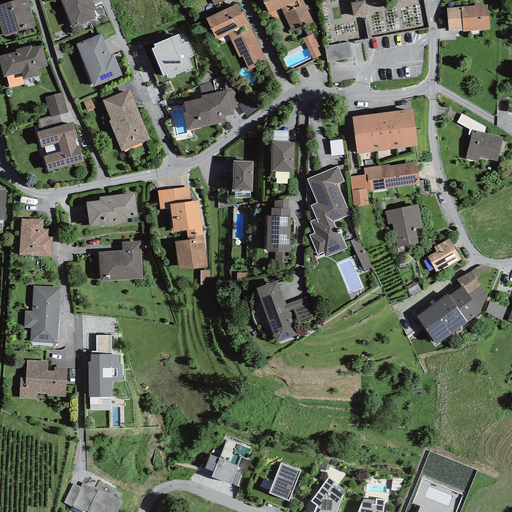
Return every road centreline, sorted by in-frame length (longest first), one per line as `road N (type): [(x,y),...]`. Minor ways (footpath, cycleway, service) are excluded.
road 1 (residential): [(432,86),(382,96),(291,94),(233,140),(179,167)]
road 2 (residential): [(432,86),(438,173),(468,245),(482,261),(511,262)]
road 3 (residential): [(179,167),(49,195),(0,172)]
road 4 (residential): [(105,0),(179,167)]
road 5 (residential): [(253,511),(180,486),(159,492),(144,511)]
